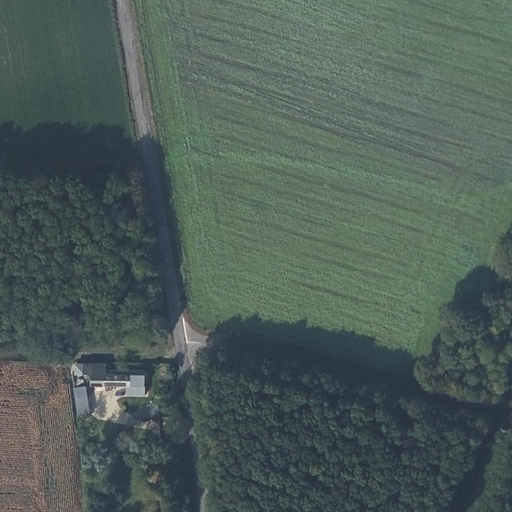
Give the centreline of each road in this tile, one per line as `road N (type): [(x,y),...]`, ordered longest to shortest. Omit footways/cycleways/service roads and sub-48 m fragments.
road 1 (tertiary): [(198,511),(180,344),(121,0)]
road 2 (track): [(17,351),(161,353),(180,344),(230,344),(511,417)]
